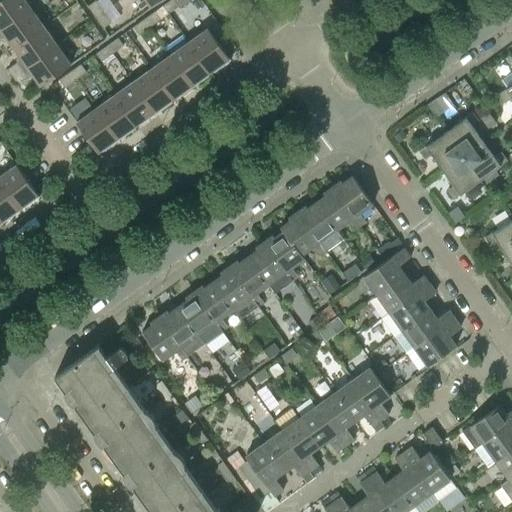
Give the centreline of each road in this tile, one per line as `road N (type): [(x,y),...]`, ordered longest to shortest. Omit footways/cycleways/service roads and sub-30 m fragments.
road 1 (tertiary): [(10,365),(349,124)]
road 2 (residential): [(0,261),(295,50)]
road 3 (residential): [(511,349),(349,124)]
road 4 (tertiary): [(349,124),(511,7)]
road 5 (residential): [(115,511),(10,365)]
road 6 (tertiary): [(78,511),(0,402)]
